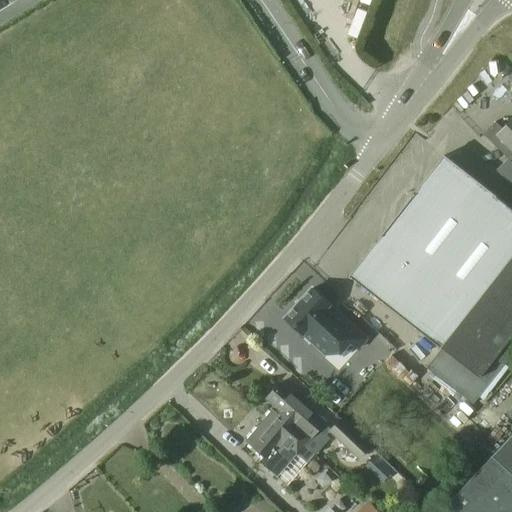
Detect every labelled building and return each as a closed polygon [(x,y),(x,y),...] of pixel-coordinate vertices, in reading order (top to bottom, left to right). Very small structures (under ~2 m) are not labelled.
[(483,133),(510,161),(511,159),(511,119),(503,129),(495,121),(483,133)] [(511,208),(443,155),(349,276),(442,348),(427,368),(473,404),(511,353),(511,338),(511,336),(511,208)] [(312,289),(285,319),(303,335),(303,334),(327,356),(353,327),(329,306),(330,305),(312,289)] [(369,359),(384,343),(370,330),(342,360),(382,397),(395,382),(369,359)] [(267,398),(282,411),(294,422),(291,426),(308,440),(325,421),(281,382),(267,398)] [(511,511),(511,407),(506,413),(511,418),(511,434),(439,511),(511,511)] [(273,409),(245,440),(264,456),(260,461),(277,476),(296,454),(306,464),(315,454),(304,445),(308,440),(291,426),(294,422),(282,411),(278,414),(273,409)] [(330,430),(359,458),(371,446),(341,418),(330,430)] [(378,511),(368,501),(357,511),(378,511)]
